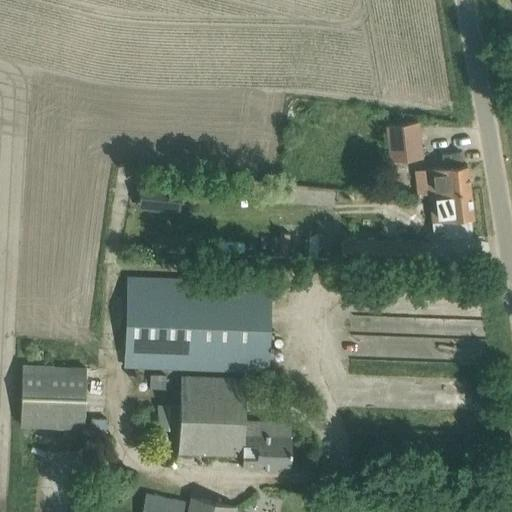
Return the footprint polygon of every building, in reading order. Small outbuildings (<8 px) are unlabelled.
[(384,125),(389,161),(421,156),(416,121),(384,125)] [(426,169),(429,193),(470,189),(467,164),(462,164),(460,152),(440,154),(442,167),(426,169)] [(148,205),(148,208),(179,210),(181,181),(150,179),(148,205)] [(470,189),(429,193),(432,221),(433,229),(444,228),(445,235),(471,233),(469,216),(473,216),(470,189)] [(213,231),(212,253),(227,254),(227,230),(213,231)] [(429,243),(343,237),(342,260),(428,263),(429,243)] [(124,366),(247,370),(267,371),(270,283),(127,278),(124,366)] [(22,365),(20,427),(84,429),(86,367),(22,365)] [(239,466),(269,467),(289,468),(291,434),(290,433),(290,421),(244,420),(245,378),(178,375),(175,453),(239,455),(239,466)] [(104,430),(105,418),(91,418),(90,430),(92,432),(92,437),(106,438),(107,433),(104,430)] [(144,492),(139,511),(183,511),(187,500),(144,492)] [(189,495),(185,511),(232,511),(234,505),(189,495)]
